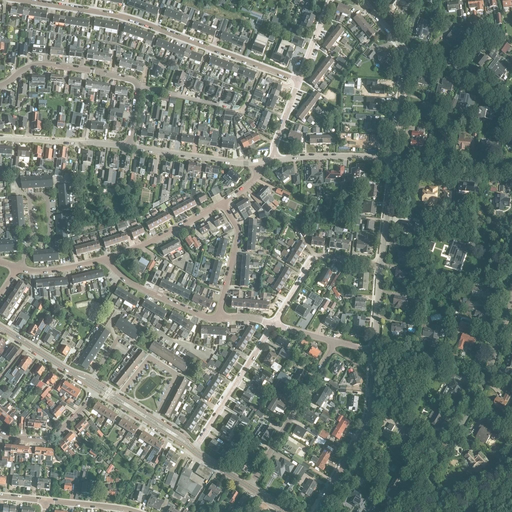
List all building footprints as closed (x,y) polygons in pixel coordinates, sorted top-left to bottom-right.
[(404,1),(398,0),(394,0),(390,6),(392,9),(393,9),(395,5),(403,7),(403,8),(404,9),(405,10),(406,10),(407,10),(408,9),(413,3),(404,1)] [(489,0),(489,4),(487,4),(487,6),(489,6),(490,8),(494,8),(494,11),(498,11),(497,3),(496,3),(495,0),(489,0)] [(145,5),(142,4),(140,10),(146,12),(148,6),(149,3),(146,2),(145,5)] [(447,4),(445,4),(446,8),(448,8),(448,11),(459,10),(458,3),(447,4)] [(342,14),(344,7),(339,5),(336,12),(342,14)] [(166,11),(165,12),(164,16),(166,17),(170,18),(172,12),(173,8),(172,7),(171,7),(170,6),(169,11),(166,10),(166,11)] [(350,9),(344,7),(342,14),(348,16),(347,17),(350,19),(353,14),(350,11),(350,9)] [(8,11),(8,15),(10,16),(13,17),(13,15),(17,16),(18,9),(12,8),(11,11),(8,11)] [(23,16),(22,16),(22,20),(25,21),(26,16),(29,17),(30,10),(24,9),(23,16)] [(172,12),(170,18),(175,20),(178,14),(178,11),(176,10),(175,13),(172,12)] [(313,13),(303,10),(302,13),(305,14),(306,14),(304,17),(306,18),(304,21),(312,24),(315,18),(311,17),(313,13)] [(181,15),(178,14),(175,20),(181,22),(183,16),(184,13),(182,12),(181,15)] [(353,14),(350,19),(352,21),(351,22),(355,27),(357,25),(363,20),(359,15),(357,17),(353,14)] [(216,17),(216,18),(215,19),(220,21),(220,22),(217,31),(219,32),(220,32),(222,26),(224,20),(216,17)] [(367,25),(363,20),(357,25),(361,30),(367,25)] [(297,26),(296,30),(300,31),(305,33),(306,30),(310,31),(312,24),(304,21),(303,25),(302,24),(301,27),(297,26)] [(422,21),(420,26),(419,26),(415,37),(423,40),(425,33),(428,34),(430,27),(429,27),(430,24),(422,21)] [(197,22),(197,24),(194,23),(191,29),(197,31),(199,25),(200,23),(197,22)] [(197,31),(197,33),(200,34),(200,32),(203,33),(205,27),(206,24),(204,23),(203,26),(199,25),(197,31)] [(363,32),(360,35),(362,37),(365,34),(371,30),(367,25),(361,30),(363,32)] [(455,27),(446,40),(453,45),(458,38),(462,31),(455,27)] [(338,28),(334,33),(340,37),(344,33),(338,28)] [(365,34),(362,37),(364,40),(367,37),(369,39),(375,34),(371,30),(365,34)] [(225,42),(228,35),(222,33),(220,40),(225,42)] [(340,37),(334,33),(330,38),(336,42),(340,37)] [(228,35),(225,42),(231,44),(233,37),(228,35)] [(268,41),(268,40),(261,37),(258,35),(256,40),(256,42),(255,41),(251,51),(255,52),(259,54),(262,55),(266,46),(266,44),(267,44),(268,41)] [(294,38),(291,44),(294,45),(302,48),(303,47),(305,44),(304,43),(304,42),(301,40),(298,39),(299,36),(293,35),(292,37),(294,38)] [(233,37),(231,44),(237,46),(239,40),(233,37)] [(239,40),(237,46),(242,48),(244,45),(246,46),(249,38),(246,37),(245,40),(243,39),(243,41),(239,40)] [(336,42),(330,38),(326,43),(332,47),(336,42)] [(458,38),(453,45),(455,46),(455,47),(458,49),(465,40),(462,38),(461,39),(458,38)] [(21,47),(20,57),(26,57),(28,46),(31,47),(31,40),(27,40),(27,44),(25,44),(25,47),(21,47)] [(161,49),(164,42),(158,40),(157,44),(155,47),(161,49)] [(276,54),(273,60),(280,63),(280,64),(286,67),(289,60),(290,60),(291,59),(291,58),(290,57),(291,56),(292,55),(293,55),(293,54),(292,53),(293,51),(292,50),(294,45),(291,44),(283,40),(280,46),(277,54),(276,54)] [(504,41),(498,50),(504,54),(505,55),(507,51),(510,48),(511,47),(504,41)] [(70,52),(69,57),(75,58),(76,51),(77,45),(77,43),(74,42),(74,45),(73,45),(73,46),(70,46),(70,50),(70,51),(70,52)] [(326,43),(322,47),(328,52),(330,50),(333,52),(335,49),(332,47),(326,43)] [(169,45),(167,51),(173,53),(175,47),(169,45)] [(492,47),(487,55),(491,58),(494,53),(496,50),(492,47)] [(181,49),(180,49),(177,57),(181,59),(180,61),(182,61),(184,57),(186,51),(181,49)] [(371,51),(368,49),(363,55),(367,58),(367,57),(371,51)] [(186,51),(184,57),(189,59),(192,53),(186,51)] [(192,53),(189,59),(195,61),(197,55),(192,53)] [(385,63),(390,61),(387,53),(378,56),(380,63),(384,62),(385,63)] [(478,57),(481,59),(478,62),(482,66),(487,59),(485,57),(481,53),(478,57)] [(118,59),(117,62),(120,63),(119,67),(125,68),(128,55),(124,54),(123,56),(125,57),(124,58),(124,61),(121,60),(118,59)] [(128,55),(125,68),(131,70),(132,63),(133,60),(130,59),(131,56),(128,55)] [(132,63),(131,70),(137,71),(138,64),(139,62),(139,61),(140,58),(138,58),(137,57),(136,61),(135,63),(132,63)] [(346,62),(339,57),(336,61),(342,66),(346,62)] [(497,57),(490,65),(493,68),(494,67),(491,71),(494,73),(494,74),(500,79),(503,75),(505,76),(507,73),(505,71),(507,69),(501,64),(502,63),(499,61),(500,60),(497,57)] [(79,61),(79,59),(70,58),(70,61),(77,61),(77,62),(80,62),(80,67),(82,67),(83,61),(79,61)] [(328,58),(324,63),(330,68),(334,63),(328,58)] [(154,60),(151,69),(153,70),(151,76),(157,78),(158,75),(161,76),(163,70),(157,68),(159,62),(154,60)] [(330,68),(324,63),(320,68),(329,75),(331,73),(328,71),(330,68)] [(329,75),(320,68),(316,73),(322,78),(325,75),(327,77),(329,75)] [(430,87),(433,76),(425,74),(426,71),(421,69),(418,84),(430,87)] [(178,74),(174,84),(175,84),(175,85),(176,87),(178,88),(180,87),(180,86),(181,86),(182,83),(183,80),(186,81),(188,76),(181,73),(179,72),(178,74)] [(322,78),(316,73),(313,78),(319,83),(322,78)] [(55,75),(49,74),(49,81),(50,81),(50,83),(54,83),(57,83),(57,76),(55,76),(55,75)] [(319,83),(313,78),(309,83),(315,87),(317,84),(319,86),(320,84),(319,83)] [(439,85),(436,94),(441,95),(442,89),(451,92),(454,79),(450,78),(450,80),(445,78),(444,79),(443,80),(442,84),(442,85),(443,85),(443,86),(439,85)] [(195,92),(197,92),(200,93),(203,84),(199,82),(199,81),(195,79),(194,81),(191,79),(187,89),(191,90),(190,91),(195,93),(195,92)] [(367,80),(366,85),(367,85),(367,87),(371,87),(371,93),(371,94),(385,95),(385,86),(384,86),(378,86),(378,82),(378,81),(367,80)] [(275,84),(273,90),(280,93),(282,87),(280,86),(275,84)] [(20,85),(19,95),(18,97),(22,98),(27,99),(28,95),(26,95),(27,86),(20,85)] [(206,94),(213,97),(212,99),(217,101),(221,89),(217,87),(216,89),(209,86),(206,94)] [(120,99),(120,101),(120,106),(124,106),(125,103),(125,102),(123,102),(124,97),(128,97),(129,93),(128,93),(128,92),(128,90),(122,89),(121,92),(121,95),(120,98),(120,99)] [(270,89),(268,95),(270,96),(277,99),(280,93),(273,90),(270,89)] [(3,100),(3,105),(6,105),(12,106),(12,107),(14,107),(15,106),(15,103),(15,101),(14,101),(15,99),(14,98),(14,94),(11,94),(11,92),(8,92),(8,93),(7,93),(6,100),(3,100)] [(311,97),(317,102),(321,97),(315,92),(311,97)] [(232,96),(226,93),(223,102),(229,104),(229,105),(233,107),(236,100),(237,100),(239,97),(237,97),(238,95),(233,94),(232,96)] [(473,107),(475,97),(461,94),(459,102),(461,102),(463,103),(464,103),(468,103),(467,108),(470,109),(471,106),(473,107)] [(270,96),(268,102),(275,104),(277,99),(270,96)] [(317,102),(311,97),(307,102),(313,107),(317,102)] [(375,99),(367,98),(366,103),(370,103),(370,111),(381,111),(381,110),(382,110),(383,105),(381,105),(382,104),(379,103),(374,103),(375,99)] [(264,100),(263,102),(263,103),(265,103),(267,104),(266,108),(273,110),(275,104),(268,102),(264,100)] [(455,108),(456,107),(458,103),(454,101),(449,111),(453,113),(455,108)] [(313,107),(307,102),(303,107),(309,112),(313,107)] [(425,118),(427,116),(429,118),(434,113),(424,103),(419,109),(422,111),(420,113),(425,118)] [(119,110),(111,109),(110,118),(114,118),(122,120),(124,111),(124,106),(120,106),(119,110)] [(303,107),(299,112),(305,117),(309,112),(303,107)] [(487,110),(480,108),(478,116),(486,118),(486,119),(492,120),(494,112),(487,111),(487,110)] [(254,115),(255,115),(257,116),(260,117),(262,118),(269,121),(271,115),(269,114),(264,112),(263,116),(255,113),(254,115)] [(305,117),(299,112),(296,117),(302,122),(305,117)] [(82,119),(82,115),(74,113),(71,124),(77,125),(76,128),(80,129),(82,119)] [(38,114),(32,114),(32,123),(34,123),(34,130),(37,130),(37,131),(39,131),(40,131),(41,131),(41,126),(43,126),(44,123),(41,123),(38,122),(38,114)] [(82,115),(82,119),(80,129),(83,130),(85,123),(87,124),(88,116),(82,115)] [(3,122),(0,123),(0,122),(0,130),(3,130),(3,125),(5,125),(12,124),(13,124),(12,119),(12,117),(4,118),(5,122),(5,123),(3,123),(3,122)] [(269,121),(262,118),(260,123),(260,124),(267,127),(269,121)] [(26,129),(27,119),(20,119),(19,129),(26,129)] [(98,119),(98,122),(97,131),(103,132),(103,129),(104,130),(108,130),(108,125),(106,125),(104,125),(104,124),(101,124),(101,121),(101,120),(101,119),(98,119)] [(171,129),(171,134),(170,141),(176,142),(177,135),(178,135),(179,129),(174,128),(174,127),(175,127),(177,120),(176,120),(173,119),(172,123),(171,129)] [(367,131),(367,132),(375,132),(375,127),(375,125),(375,124),(375,120),(372,119),(367,119),(367,120),(367,124),(367,131)] [(260,124),(260,123),(257,122),(256,125),(259,126),(258,129),(262,131),(264,132),(267,127),(260,124)] [(113,123),(112,132),(119,133),(121,124),(114,123),(113,123)] [(159,130),(159,132),(158,139),(163,140),(164,140),(165,133),(166,127),(166,125),(167,123),(164,123),(162,130),(159,130)] [(199,138),(198,145),(204,146),(205,139),(207,129),(207,127),(207,126),(203,125),(201,125),(200,132),(203,132),(202,139),(199,138)] [(424,138),(424,134),(425,128),(418,128),(417,132),(412,132),(412,137),(416,137),(418,137),(424,138)] [(295,130),(294,133),(290,132),(288,139),(294,141),(296,134),(298,131),(295,130)] [(212,135),(211,140),(210,147),(216,148),(217,141),(218,134),(215,133),(215,132),(213,131),(212,135)] [(251,137),(249,133),(244,135),(246,140),(249,146),(255,143),(251,137)] [(257,134),(251,137),(255,143),(260,140),(257,134)] [(296,134),(294,141),(299,143),(302,136),(296,134)] [(223,139),(222,142),(222,141),(221,149),(227,150),(229,138),(229,137),(229,136),(227,135),(226,139),(223,139)] [(310,135),(306,135),(306,143),(310,142),(310,145),(316,145),(316,137),(310,137),(310,135)] [(446,135),(438,135),(437,148),(445,149),(446,135)] [(459,139),(458,146),(459,146),(459,150),(465,151),(465,147),(470,147),(471,140),(465,139),(465,136),(460,135),(459,139)] [(411,141),(411,145),(423,147),(423,142),(424,138),(418,137),(416,137),(416,141),(411,141)] [(235,139),(229,138),(227,150),(233,151),(233,150),(237,150),(235,139)] [(249,146),(246,140),(240,143),(244,149),(249,146)] [(484,142),(484,151),(490,152),(491,149),(497,149),(497,141),(488,140),(488,143),(484,142)] [(36,148),(35,148),(35,152),(33,152),(33,158),(40,159),(41,151),(40,151),(40,148),(39,148),(39,147),(37,147),(36,148)] [(30,149),(18,148),(18,157),(30,158),(30,149)] [(54,150),(53,159),(59,159),(59,160),(59,161),(57,161),(56,169),(61,169),(63,149),(59,149),(59,150),(54,150)] [(91,163),(92,153),(84,152),(83,162),(91,163)] [(103,166),(105,154),(97,154),(96,166),(103,166)] [(110,156),(109,165),(113,165),(113,168),(113,169),(118,170),(119,162),(118,161),(118,157),(110,156)] [(119,168),(118,177),(117,179),(118,179),(117,183),(121,183),(122,180),(123,173),(123,170),(128,170),(130,158),(123,157),(122,166),(121,166),(121,169),(119,168)] [(135,161),(133,170),(137,170),(138,169),(141,169),(140,174),(141,175),(144,176),(145,170),(143,170),(143,169),(144,160),(136,159),(136,161),(135,161)] [(150,161),(148,173),(150,173),(150,175),(154,176),(154,174),(155,174),(157,162),(150,161)] [(162,163),(161,175),(163,175),(163,174),(169,175),(169,171),(170,171),(171,168),(170,168),(170,164),(162,163)] [(182,178),(183,166),(177,165),(175,177),(182,178)] [(201,166),(195,165),(193,178),(196,179),(196,175),(197,175),(197,172),(200,173),(201,166)] [(352,169),(351,174),(351,177),(359,177),(360,177),(361,177),(362,176),(363,175),(364,174),(364,173),(364,166),(363,165),(356,165),(356,169),(352,169)] [(326,172),(325,184),(330,184),(330,179),(343,180),(344,167),(336,166),(336,172),(326,172)] [(305,172),(305,176),(306,176),(306,181),(312,181),(312,182),(316,181),(316,184),(322,184),(322,174),(316,174),(316,172),(315,172),(314,167),(306,167),(306,172),(305,172)] [(211,180),(210,180),(209,186),(212,187),(213,181),(213,179),(214,179),(214,178),(217,179),(217,175),(218,176),(219,169),(213,168),(211,180)] [(282,169),(276,174),(278,176),(277,176),(277,177),(279,180),(280,180),(282,182),(288,177),(287,176),(288,175),(294,175),(293,168),(285,169),(283,171),(282,169)] [(106,170),(104,182),(104,183),(111,184),(113,172),(113,171),(106,170)] [(227,181),(225,184),(227,186),(230,182),(232,180),(236,175),(231,171),(227,176),(229,177),(226,180),(227,181)] [(236,175),(232,180),(230,182),(227,186),(229,187),(234,182),(236,184),(241,179),(236,175)] [(459,183),(459,191),(473,192),(473,194),(473,201),(472,205),(477,205),(478,189),(478,187),(474,187),(474,183),(470,182),(470,183),(459,183)] [(68,185),(68,186),(58,187),(59,193),(72,192),(72,191),(69,191),(68,187),(71,187),(71,184),(68,185)] [(167,185),(166,185),(163,185),(160,205),(168,200),(170,192),(171,186),(171,185),(167,184),(167,185)] [(191,195),(190,197),(194,197),(195,200),(197,198),(200,204),(206,201),(203,195),(202,192),(196,195),(196,193),(196,194),(197,185),(192,184),(191,193),(191,195)] [(265,186),(261,191),(273,203),(275,200),(271,197),(272,197),(269,195),(272,192),(265,186)] [(370,186),(368,198),(377,199),(379,187),(370,186)] [(423,201),(429,201),(429,206),(430,206),(431,206),(433,207),(435,206),(436,206),(436,202),(437,202),(437,192),(437,188),(432,188),(432,191),(424,191),(423,201)] [(290,194),(278,189),(276,193),(288,199),(290,194)] [(261,191),(256,196),(263,202),(265,204),(265,203),(268,201),(272,203),(273,203),(261,191)] [(22,198),(18,198),(18,195),(12,196),(12,197),(9,198),(9,200),(10,200),(11,203),(9,203),(9,205),(22,204),(22,198)] [(496,199),(495,204),(497,205),(496,211),(503,211),(504,206),(509,207),(510,201),(503,200),(503,197),(504,197),(497,196),(497,199),(496,199)] [(192,199),(189,201),(188,199),(186,200),(187,202),(191,209),(196,206),(192,199)] [(250,211),(248,208),(250,206),(246,200),(241,203),(250,217),(253,215),(250,211)] [(191,209),(187,202),(182,205),(186,212),(191,209)] [(250,217),(241,203),(236,206),(240,213),(242,216),(244,220),(250,217)] [(261,209),(256,203),(253,206),(255,208),(257,211),(258,211),(261,209)] [(265,204),(261,208),(266,212),(268,213),(272,210),(265,203),(265,204)] [(377,204),(366,203),(365,203),(364,214),(374,215),(375,208),(376,208),(377,204)] [(105,205),(102,211),(107,214),(110,209),(105,205)] [(186,212),(182,205),(177,208),(180,215),(186,212)] [(180,215),(177,208),(171,211),(175,218),(180,215)] [(264,211),(258,213),(260,220),(266,218),(266,216),(264,211)] [(162,216),(165,223),(171,220),(167,213),(162,216)] [(65,215),(65,216),(56,217),(56,223),(69,222),(69,220),(68,220),(67,217),(69,217),(69,214),(65,215)] [(155,220),(151,222),(155,229),(160,226),(156,219),(154,215),(153,216),(155,220)] [(220,215),(216,217),(221,226),(224,224),(225,226),(226,228),(230,226),(226,218),(223,220),(221,216),(220,215)] [(159,217),(156,219),(160,226),(165,223),(162,216),(159,217)] [(211,225),(215,232),(215,233),(216,234),(219,232),(218,230),(217,228),(220,226),(221,226),(216,217),(212,219),(212,220),(212,221),(214,224),(211,225)] [(362,226),(362,231),(365,232),(373,233),(374,222),(366,221),(365,227),(362,226)] [(24,222),(11,223),(11,224),(14,224),(14,227),(11,228),(11,230),(15,230),(15,229),(24,228),(24,222)] [(124,222),(122,223),(117,225),(119,232),(127,229),(126,228),(124,222)] [(155,229),(151,222),(146,224),(150,231),(155,229)] [(206,222),(202,225),(206,233),(210,232),(212,235),(213,235),(215,233),(215,232),(211,225),(209,227),(208,227),(206,224),(206,222)] [(403,222),(401,232),(414,234),(415,223),(403,222)] [(197,233),(195,235),(200,240),(201,241),(204,240),(205,239),(205,238),(203,236),(203,235),(206,233),(202,225),(197,227),(198,228),(200,232),(197,233)] [(141,227),(136,229),(139,237),(144,234),(141,227)] [(139,237),(136,229),(130,232),(133,239),(139,237)] [(126,234),(120,235),(122,243),(128,241),(126,234)] [(122,243),(120,235),(114,237),(117,245),(122,243)] [(117,245),(114,237),(109,239),(111,247),(117,245)] [(186,241),(191,249),(194,247),(196,250),(200,247),(202,246),(199,241),(198,242),(195,238),(192,240),(191,237),(188,239),(188,238),(185,240),(186,241)] [(111,247),(109,239),(103,241),(105,248),(111,247)] [(179,251),(177,249),(181,248),(177,241),(171,244),(175,251),(176,253),(179,251)] [(295,242),(293,245),(303,251),(306,245),(300,241),(298,244),(295,242)] [(454,241),(448,257),(456,259),(454,264),(454,263),(453,264),(453,265),(454,265),(453,269),(460,271),(461,267),(462,266),(465,257),(466,254),(462,253),(460,252),(461,250),(458,249),(460,243),(454,241)] [(371,245),(370,244),(357,242),(356,248),(364,249),(363,253),(369,254),(369,248),(371,248),(371,245)] [(175,251),(171,244),(166,247),(170,254),(175,251)] [(293,245),(291,247),(295,249),(293,252),(299,256),(303,251),(293,245)] [(161,251),(159,252),(161,256),(162,256),(163,258),(164,257),(167,255),(171,262),(173,261),(170,254),(166,247),(160,250),(161,251)] [(399,247),(398,257),(408,258),(408,260),(412,260),(413,252),(410,252),(411,249),(399,247)] [(34,249),(32,249),(32,253),(33,253),(34,262),(40,262),(39,249),(38,249),(38,252),(35,252),(34,249)] [(101,251),(77,257),(78,260),(102,254),(101,251)] [(288,253),(286,255),(296,261),(299,256),(293,252),(291,255),(288,253)] [(491,259),(485,254),(480,260),(485,265),(491,259)] [(286,255),(285,258),(288,260),(287,262),(286,263),(293,266),(296,261),(286,255)] [(141,259),(140,262),(136,259),(131,267),(137,270),(135,273),(138,275),(140,272),(143,274),(149,263),(141,259)] [(155,263),(151,261),(147,269),(151,271),(155,263)] [(193,271),(192,276),(195,278),(196,278),(197,276),(198,272),(200,264),(195,263),(195,265),(194,268),(193,271)] [(285,268),(282,273),(288,277),(292,272),(285,268)] [(325,269),(318,282),(325,286),(332,273),(325,269)] [(410,271),(397,269),(395,269),(394,271),(396,271),(396,276),(397,277),(396,280),(402,281),(402,277),(409,278),(410,271)] [(279,271),(277,274),(280,276),(279,278),(285,282),(288,277),(282,273),(279,271)] [(152,273),(148,282),(155,285),(159,276),(152,273)] [(359,273),(358,290),(367,290),(368,274),(359,273)] [(335,275),(329,285),(332,287),(334,284),(338,277),(335,275)] [(163,280),(160,287),(165,289),(168,283),(170,280),(167,278),(166,282),(163,280)] [(274,279),(273,282),(276,284),(282,288),(285,282),(279,278),(277,281),(274,279)] [(273,282),(271,284),(274,286),(272,289),(279,293),(282,288),(276,284),(273,282)] [(19,283),(16,288),(24,293),(27,288),(29,289),(31,287),(25,283),(24,285),(19,283)] [(174,285),(168,283),(165,289),(171,292),(174,285)] [(174,285),(171,292),(177,295),(180,288),(181,285),(178,283),(177,286),(174,285)] [(180,288),(177,295),(182,297),(185,290),(182,289),(184,286),(181,285),(180,288)] [(195,294),(195,295),(192,301),(198,304),(201,297),(197,295),(200,288),(197,287),(194,294),(195,294)] [(16,288),(12,293),(20,298),(24,293),(16,288)] [(120,298),(124,291),(118,288),(115,294),(120,298)] [(185,290),(182,297),(188,300),(191,293),(193,294),(194,290),(192,289),(191,289),(190,288),(189,292),(185,290)] [(491,291),(473,288),(472,296),(486,298),(486,294),(490,295),(491,291)] [(129,294),(124,291),(120,298),(125,301),(129,294)] [(12,293),(9,298),(17,303),(20,298),(12,293)] [(129,294),(125,301),(128,303),(126,306),(129,308),(135,298),(129,294)] [(395,296),(393,305),(396,305),(395,308),(401,309),(401,306),(405,307),(407,298),(395,296)] [(201,297),(198,304),(204,307),(207,300),(201,297)] [(315,302),(314,304),(318,307),(319,306),(323,300),(318,297),(315,302)] [(9,298),(6,304),(14,309),(17,303),(9,298)] [(140,301),(135,298),(129,308),(131,309),(133,306),(136,307),(140,301)] [(207,300),(204,307),(209,309),(212,303),(213,299),(210,298),(209,301),(207,300)] [(355,307),(355,309),(362,310),(362,308),(366,308),(366,300),(355,299),(355,307)] [(145,313),(151,303),(146,300),(142,307),(145,308),(143,312),(145,313)] [(325,300),(322,306),(326,309),(330,303),(325,300)] [(466,301),(466,306),(465,310),(473,311),(474,303),(467,301),(466,301)] [(156,307),(151,303),(145,313),(148,315),(150,311),(152,313),(156,307)] [(14,309),(6,304),(2,309),(10,314),(14,309)] [(299,306),(295,311),(305,317),(306,318),(312,308),(304,304),(302,308),(299,306)] [(162,310),(156,307),(152,313),(156,315),(153,318),(156,320),(162,310)] [(10,314),(2,309),(0,312),(0,314),(7,319),(10,314)] [(167,313),(162,310),(156,320),(158,321),(159,321),(161,318),(163,320),(167,313)] [(476,311),(475,316),(479,318),(477,324),(485,327),(488,315),(476,311)] [(331,312),(323,324),(329,327),(333,319),(331,318),(334,314),(331,312)] [(21,313),(16,321),(18,322),(16,326),(21,329),(24,325),(25,325),(30,318),(21,313)] [(173,313),(169,319),(175,322),(179,316),(173,313)] [(427,318),(430,324),(441,320),(438,313),(427,318)] [(120,319),(115,327),(119,329),(125,321),(122,319),(124,317),(121,315),(120,318),(120,319)] [(179,316),(175,322),(180,325),(184,319),(179,316)] [(335,317),(333,319),(329,327),(334,330),(340,321),(335,317)] [(353,317),(353,321),(354,321),(353,336),(363,337),(364,321),(361,321),(361,318),(353,317)] [(125,321),(119,329),(125,333),(131,325),(127,322),(129,320),(127,318),(125,321)] [(30,330),(28,333),(34,336),(36,333),(39,336),(44,328),(47,323),(47,322),(41,319),(36,327),(32,325),(32,326),(30,325),(28,329),(29,330),(30,330)] [(184,319),(180,325),(183,327),(181,331),(183,332),(189,322),(184,319)] [(189,322),(183,332),(189,335),(191,332),(191,331),(193,329),(195,326),(189,322)] [(458,330),(465,332),(468,324),(461,322),(458,330)] [(393,325),(392,332),(400,333),(400,336),(404,336),(404,333),(405,333),(406,333),(407,332),(408,331),(408,326),(408,325),(405,325),(396,324),(395,326),(393,325)] [(131,325),(125,333),(132,337),(137,329),(139,326),(136,325),(135,327),(131,325)] [(441,327),(432,325),(431,330),(424,329),(423,336),(430,338),(428,346),(436,347),(438,336),(439,336),(441,327)] [(99,326),(98,328),(100,330),(99,333),(98,333),(106,339),(110,333),(108,333),(104,330),(102,328),(102,327),(99,326)] [(246,332),(252,336),(256,331),(249,327),(246,332)] [(47,336),(44,342),(45,342),(44,343),(47,344),(50,345),(52,342),(54,343),(56,340),(57,341),(61,334),(53,329),(51,328),(48,333),(46,335),(47,336)] [(137,329),(132,337),(136,340),(141,332),(142,332),(144,329),(142,328),(140,330),(137,329)] [(94,333),(97,335),(95,338),(95,339),(103,344),(106,339),(98,333),(99,333),(96,331),(94,333)] [(246,332),(243,337),(249,341),(252,336),(246,332)] [(459,343),(457,349),(463,351),(465,343),(474,346),(477,339),(463,334),(460,340),(459,343)] [(92,336),(91,338),(94,340),(92,343),(92,344),(100,349),(103,344),(95,339),(95,338),(92,336)] [(286,350),(290,342),(280,336),(275,343),(286,350)] [(238,338),(236,341),(239,343),(239,342),(245,346),(246,346),(249,341),(243,337),(241,340),(238,338)] [(301,344),(300,345),(306,348),(308,342),(303,339),(302,339),(301,344)] [(60,345),(63,346),(59,353),(66,356),(70,350),(71,347),(73,349),(76,345),(71,342),(69,344),(63,340),(60,345)] [(89,341),(88,343),(91,345),(88,349),(96,354),(100,349),(92,344),(92,343),(89,341)] [(155,341),(153,343),(149,350),(153,352),(153,351),(155,353),(162,343),(160,342),(159,344),(155,341)] [(245,346),(239,342),(239,343),(236,348),(242,352),(245,346)] [(162,343),(155,353),(158,354),(158,355),(161,357),(166,349),(162,346),(164,344),(162,343)] [(310,347),(307,353),(309,354),(308,354),(317,360),(321,353),(316,350),(318,348),(314,345),(312,348),(310,347)] [(11,347),(4,357),(10,362),(18,351),(11,347)] [(83,351),(81,353),(84,355),(85,354),(93,359),(96,354),(88,349),(86,353),(83,351)] [(135,353),(133,351),(132,352),(141,360),(143,358),(146,355),(138,349),(135,353)] [(166,349),(161,357),(164,359),(167,360),(174,350),(172,349),(170,351),(166,349)] [(282,349),(280,352),(290,358),(292,355),(282,349)] [(174,350),(167,360),(169,362),(169,363),(173,365),(178,356),(174,354),(176,351),(174,350)] [(132,356),(129,359),(137,366),(139,363),(141,360),(132,352),(130,354),(132,356)] [(233,352),(230,357),(236,361),(239,356),(233,352)] [(269,355),(267,358),(274,363),(277,364),(278,362),(275,360),(278,357),(270,352),(270,353),(269,353),(268,355),(269,355)] [(280,352),(280,353),(278,355),(288,361),(290,358),(280,352)] [(78,358),(81,360),(82,359),(90,364),(93,359),(85,354),(84,355),(82,358),(80,356),(78,358)] [(17,366),(10,375),(15,378),(20,372),(21,370),(29,359),(28,358),(26,357),(25,356),(18,367),(17,366)] [(178,356),(173,365),(176,367),(176,366),(179,368),(185,358),(183,356),(182,359),(178,356)] [(227,356),(225,358),(228,360),(226,362),(233,366),(236,361),(230,357),(227,356)] [(294,366),(297,361),(291,357),(288,362),(294,366)] [(185,358),(179,368),(181,370),(184,372),(190,364),(186,361),(187,359),(185,358)] [(264,361),(263,363),(264,363),(263,364),(273,370),(274,369),(278,371),(278,372),(280,369),(282,371),(283,368),(281,367),(280,366),(277,364),(274,363),(267,358),(265,361),(264,361)] [(21,370),(25,372),(27,369),(32,362),(32,361),(31,361),(32,360),(30,359),(29,359),(21,370)] [(81,360),(79,363),(77,361),(75,363),(78,365),(78,364),(86,369),(90,364),(82,359),(81,360)] [(126,363),(124,362),(123,363),(133,370),(134,369),(137,366),(129,359),(126,363)] [(337,361),(331,371),(333,372),(332,374),(335,375),(336,374),(337,374),(343,365),(337,361)] [(233,366),(226,362),(223,368),(229,372),(233,366)] [(123,367),(121,370),(129,376),(131,374),(130,373),(133,370),(123,363),(121,365),(123,367)] [(6,364),(1,369),(5,373),(10,368),(6,364)] [(35,373),(38,375),(36,378),(34,377),(30,383),(36,387),(41,382),(38,380),(40,377),(45,370),(40,366),(35,373)] [(229,372),(223,368),(220,373),(226,377),(229,372)] [(296,371),(294,374),(296,375),(304,380),(307,375),(300,370),(297,368),(297,369),(296,371)] [(15,379),(13,381),(15,382),(17,384),(24,374),(25,372),(21,370),(20,372),(15,378),(15,379)] [(115,372),(115,373),(124,381),(125,380),(126,380),(129,376),(121,370),(117,374),(115,372)] [(265,370),(262,374),(270,378),(272,375),(265,370)] [(281,372),(277,379),(284,384),(289,377),(281,372)] [(124,381),(115,373),(113,376),(115,378),(112,381),(119,388),(122,385),(121,384),(124,381)] [(350,378),(348,379),(349,384),(352,384),(353,386),(360,384),(357,373),(353,374),(353,373),(350,374),(350,375),(349,375),(350,378)] [(47,381),(45,383),(48,385),(50,383),(53,385),(57,378),(51,374),(47,381)] [(256,375),(253,380),(255,382),(255,383),(258,385),(259,384),(261,386),(265,380),(268,381),(270,378),(262,374),(260,377),(256,375)] [(292,376),(290,378),(301,385),(304,380),(296,375),(295,378),(292,376)] [(211,377),(209,380),(212,382),(218,385),(222,380),(215,376),(214,379),(211,377)] [(180,381),(178,384),(189,389),(190,387),(188,386),(190,382),(188,381),(181,377),(179,381),(180,381)] [(464,385),(459,382),(453,380),(449,388),(447,387),(443,395),(451,399),(452,396),(457,398),(464,385)] [(41,382),(36,387),(40,390),(44,384),(41,382)] [(61,382),(56,390),(59,392),(60,391),(65,394),(66,392),(71,386),(65,382),(64,384),(61,382)] [(212,382),(209,387),(215,391),(218,385),(212,382)] [(189,389),(178,384),(177,386),(176,386),(174,390),(184,395),(186,390),(188,391),(189,389)] [(288,389),(281,385),(278,392),(284,396),(288,389)] [(322,385),(317,394),(325,399),(327,396),(329,394),(331,395),(333,392),(330,391),(322,385)] [(507,392),(504,398),(502,398),(501,399),(498,397),(494,405),(503,410),(504,409),(505,410),(509,404),(507,403),(511,393),(511,386),(509,385),(506,392),(507,392)] [(21,388),(19,386),(10,397),(13,399),(21,388)] [(66,392),(69,394),(67,396),(70,398),(71,396),(76,389),(71,386),(66,392)] [(49,387),(41,396),(42,398),(44,399),(46,397),(46,396),(52,390),(49,387)] [(209,387),(205,392),(212,396),(215,391),(209,387)] [(76,389),(71,396),(74,398),(73,399),(75,401),(77,399),(81,392),(76,389)] [(245,393),(241,398),(248,403),(252,397),(255,393),(248,389),(246,393),(245,393)] [(7,401),(12,394),(7,390),(1,397),(7,401)] [(173,393),(172,396),(183,402),(184,400),(182,399),(184,395),(174,390),(173,393)] [(262,398),(265,395),(265,394),(258,390),(255,395),(262,399),(262,398)] [(275,398),(268,409),(273,412),(275,409),(282,414),(283,411),(284,412),(288,405),(280,400),(282,397),(272,391),(270,395),(275,398)] [(212,396),(205,392),(202,397),(206,400),(208,401),(212,396)] [(325,399),(317,394),(312,402),(320,407),(325,399)] [(170,399),(168,402),(175,406),(172,412),(177,415),(178,413),(175,411),(179,403),(182,404),(183,402),(172,396),(170,399)] [(350,397),(348,407),(352,408),(352,411),(357,412),(359,398),(350,397)] [(167,406),(165,409),(172,412),(175,406),(168,402),(166,406),(167,406)] [(98,413),(102,406),(97,403),(93,410),(98,413)] [(201,403),(197,408),(204,412),(207,407),(201,403)] [(54,404),(53,406),(56,409),(56,410),(61,414),(63,412),(64,413),(66,411),(65,410),(64,409),(61,405),(58,408),(54,404)] [(242,415),(245,409),(237,404),(233,410),(242,415)] [(51,408),(50,409),(53,412),(54,412),(52,414),(53,415),(55,417),(56,419),(61,414),(56,410),(56,409),(53,406),(51,408)] [(102,406),(98,413),(103,416),(108,409),(102,406)] [(204,412),(197,408),(194,413),(200,417),(204,412)] [(8,409),(0,417),(0,418),(4,422),(9,417),(6,415),(9,411),(8,409)] [(113,413),(108,409),(103,416),(108,419),(113,413)] [(164,411),(162,415),(170,419),(173,415),(176,417),(177,415),(172,412),(165,409),(164,411)] [(9,417),(4,422),(9,426),(10,426),(11,427),(15,423),(13,421),(12,420),(11,419),(11,418),(12,418),(14,416),(14,415),(16,412),(14,410),(9,417)] [(322,413),(322,414),(329,418),(331,414),(324,410),(324,411),(322,413)] [(264,415),(258,411),(256,415),(262,419),(264,415)] [(307,411),(302,417),(313,424),(313,423),(317,417),(307,411)] [(445,415),(437,411),(430,424),(435,426),(436,425),(440,428),(444,421),(442,420),(445,415)] [(113,413),(108,419),(113,422),(118,416),(113,413)] [(194,413),(191,418),(197,422),(200,417),(194,413)] [(232,414),(228,420),(230,421),(235,424),(236,425),(239,419),(232,414)] [(319,418),(326,423),(329,418),(322,414),(321,415),(319,418)] [(340,415),(336,421),(339,422),(339,423),(337,427),(344,431),(349,422),(343,419),(343,418),(340,415)] [(29,420),(24,420),(24,427),(34,428),(35,422),(35,418),(32,418),(32,421),(29,421),(29,420)] [(186,419),(184,422),(194,428),(197,422),(191,418),(189,421),(186,419)] [(124,429),(128,422),(123,419),(119,426),(124,429)] [(84,420),(79,424),(86,430),(90,426),(88,424),(84,420)] [(224,426),(220,432),(227,437),(235,424),(230,421),(227,425),(226,427),(224,426)] [(90,425),(89,424),(88,424),(90,426),(91,428),(92,427),(96,433),(99,430),(95,425),(93,422),(90,425)] [(128,422),(124,429),(122,432),(124,433),(126,430),(129,432),(133,425),(128,422)] [(184,422),(183,424),(186,426),(184,429),(190,433),(194,428),(184,422)] [(86,430),(79,424),(75,428),(81,434),(83,432),(84,433),(86,430)] [(262,424),(258,430),(269,437),(270,437),(272,434),(271,434),(273,431),(262,424)] [(400,430),(390,424),(387,430),(385,429),(382,435),(391,441),(395,435),(397,436),(400,430)] [(496,440),(501,433),(496,429),(493,434),(489,431),(490,429),(483,424),(478,430),(480,432),(479,434),(479,433),(478,433),(477,435),(477,436),(477,437),(480,439),(480,440),(484,443),(485,442),(486,443),(491,437),(496,440)] [(133,425),(129,432),(128,433),(129,434),(130,433),(132,434),(131,437),(132,438),(134,435),(138,429),(133,425)] [(302,438),(307,432),(297,426),(293,433),(302,438)] [(344,431),(337,427),(332,436),(339,440),(344,431)] [(409,437),(412,431),(407,428),(404,434),(409,437)] [(313,429),(311,433),(317,437),(318,438),(320,434),(313,429)] [(254,435),(251,440),(257,443),(259,439),(265,443),(269,437),(258,430),(255,435),(254,435)] [(329,434),(323,430),(319,436),(326,440),(329,434)] [(144,442),(148,435),(143,432),(139,439),(144,442)] [(71,442),(73,440),(75,438),(71,433),(66,437),(71,442)] [(148,435),(144,442),(149,445),(153,438),(148,435)] [(324,445),(326,441),(319,436),(315,443),(324,445)] [(66,437),(62,441),(67,446),(69,448),(72,446),(73,444),(71,442),(66,437)] [(149,445),(147,448),(149,450),(151,447),(154,448),(158,442),(153,438),(149,445)] [(213,440),(208,447),(220,455),(224,449),(221,447),(222,445),(213,440)] [(62,441),(58,446),(62,450),(65,453),(66,455),(71,450),(69,448),(67,446),(62,441)] [(154,448),(147,458),(146,460),(147,460),(150,462),(153,457),(152,456),(154,453),(156,455),(159,451),(163,445),(158,442),(154,448)] [(294,455),(298,448),(289,442),(286,445),(285,446),(284,448),(294,455)] [(325,448),(320,457),(327,461),(333,453),(332,452),(333,450),(332,449),(329,447),(327,447),(326,449),(325,448)] [(71,450),(66,455),(69,457),(70,456),(72,459),(73,459),(75,457),(76,456),(76,455),(71,450)] [(167,466),(175,453),(171,450),(166,458),(168,459),(164,464),(167,466)] [(471,452),(465,457),(472,464),(472,465),(471,464),(470,465),(475,470),(481,465),(483,468),(489,462),(481,453),(476,458),(471,452)] [(181,457),(175,453),(167,466),(170,468),(174,463),(176,464),(181,457)] [(313,456),(312,459),(314,460),(312,462),(314,463),(316,464),(315,466),(317,467),(322,470),(327,461),(320,457),(319,459),(317,458),(313,456)] [(300,457),(296,462),(301,465),(304,461),(305,460),(300,457)] [(238,466),(237,467),(238,468),(238,469),(245,473),(249,467),(252,463),(245,459),(242,463),(241,463),(241,464),(240,463),(238,466)] [(281,464),(275,461),(269,471),(281,478),(285,471),(290,474),(295,465),(283,459),(281,464)] [(213,472),(201,464),(195,473),(208,481),(213,472)] [(297,467),(292,475),(294,476),(295,477),(296,477),(301,470),(297,467)] [(178,487),(175,492),(185,498),(188,493),(191,495),(190,497),(194,499),(195,498),(196,498),(202,488),(190,480),(192,472),(187,470),(184,469),(177,486),(178,487)] [(62,481),(62,483),(63,484),(65,485),(64,490),(71,491),(72,485),(70,485),(71,482),(73,482),(73,480),(73,478),(77,479),(77,478),(78,471),(76,471),(75,471),(74,476),(66,474),(65,476),(65,477),(65,480),(64,480),(62,481)] [(172,487),(174,488),(178,476),(170,472),(165,484),(172,487)] [(393,489),(389,494),(393,496),(392,497),(398,500),(398,499),(399,499),(400,497),(400,496),(400,495),(399,494),(404,487),(401,485),(403,480),(397,477),(395,481),(394,481),(392,485),(391,488),(393,489)] [(304,489),(301,492),(303,493),(309,497),(317,484),(309,479),(306,485),(304,489)] [(83,484),(82,494),(83,494),(87,494),(91,495),(91,489),(93,489),(93,482),(88,482),(87,485),(83,484)] [(353,489),(349,495),(353,497),(351,500),(353,501),(352,504),(354,506),(355,507),(355,506),(359,509),(362,503),(363,504),(365,501),(363,499),(365,495),(368,497),(374,486),(367,482),(361,492),(359,491),(359,492),(353,489)] [(107,490),(107,496),(115,497),(115,495),(118,496),(119,490),(112,489),(112,486),(108,485),(108,490),(107,490)] [(132,495),(130,500),(134,501),(140,503),(143,494),(144,490),(145,487),(138,485),(136,492),(135,496),(132,495)] [(206,496),(204,500),(207,502),(213,492),(216,488),(212,485),(208,491),(205,495),(206,496)] [(213,492),(207,502),(210,504),(216,496),(216,497),(218,495),(220,491),(221,490),(216,488),(213,492)] [(233,491),(229,498),(231,500),(229,503),(233,505),(235,502),(239,495),(233,491)] [(147,505),(147,507),(151,509),(152,507),(153,508),(157,500),(159,497),(159,496),(154,493),(153,493),(149,502),(147,505)] [(235,508),(237,509),(235,511),(245,511),(252,502),(243,496),(235,508)] [(157,500),(153,508),(160,511),(161,508),(163,505),(167,506),(168,503),(169,500),(165,499),(164,502),(161,501),(161,502),(157,500)] [(168,503),(165,510),(169,511),(168,511),(175,511),(176,511),(173,509),(174,507),(168,503)] [(195,506),(193,505),(190,503),(186,508),(190,510),(193,511),(195,506)] [(373,503),(369,509),(374,511),(378,506),(373,503)]
